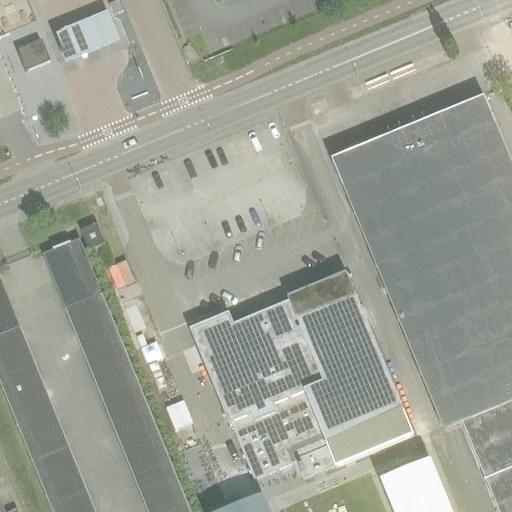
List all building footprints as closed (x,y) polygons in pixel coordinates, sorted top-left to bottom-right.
[(116,0),(105,0),(110,10),(119,6),(116,0)] [(121,50),(103,4),(54,23),(41,28),(59,74),(71,69),(121,50)] [(50,66),(40,43),(17,52),(26,75),(50,66)] [(511,511),(511,161),(486,99),(383,141),(335,161),(445,432),(465,424),(500,511),(511,511)] [(83,231),(91,252),(109,245),(100,224),(83,231)] [(80,243),(43,258),(49,271),(86,256),(80,243)] [(91,269),(86,256),(49,271),(54,284),(91,269)] [(97,283),(91,269),(54,284),(60,298),(97,283)] [(298,462),(306,480),(415,435),(349,278),(293,301),(295,304),(236,328),(231,316),(193,332),(231,425),(234,423),(257,479),(298,462)] [(102,296),(97,283),(60,298),(65,311),(102,296)] [(0,306),(10,303),(4,289),(0,291),(0,306)] [(107,308),(102,296),(65,311),(70,323),(107,308)] [(0,322),(15,316),(10,303),(0,306),(0,322)] [(112,320),(107,308),(70,323),(75,335),(112,320)] [(0,337),(20,329),(15,316),(0,322),(0,337)] [(117,332),(112,320),(75,335),(80,347),(117,332)] [(0,351),(25,341),(20,329),(0,337),(0,351)] [(121,344),(117,332),(80,347),(84,359),(121,344)] [(0,365),(30,353),(25,341),(0,351),(0,365)] [(126,356),(121,344),(84,359),(89,371),(126,356)] [(0,379),(35,365),(30,353),(0,365),(0,379)] [(131,368),(126,356),(89,371),(94,383),(131,368)] [(40,377),(35,365),(0,379),(0,385),(3,392),(40,377)] [(136,380),(131,368),(94,383),(99,395),(136,380)] [(45,389),(40,377),(3,392),(8,404),(45,389)] [(141,392),(136,380),(99,395),(104,407),(141,392)] [(50,401),(45,389),(8,404),(13,416),(50,401)] [(146,404),(141,392),(104,407),(109,419),(146,404)] [(54,413),(50,401),(13,416),(17,428),(54,413)] [(151,416),(146,404),(109,419),(114,431),(151,416)] [(59,425),(54,413),(17,428),(22,440),(59,425)] [(155,428),(151,416),(114,431),(118,443),(155,428)] [(64,437),(59,425),(22,440),(27,452),(64,437)] [(160,440),(155,428),(118,443),(123,455),(160,440)] [(69,449),(64,437),(27,452),(32,464),(69,449)] [(165,452),(160,440),(123,455),(128,467),(165,452)] [(74,461),(69,449),(32,464),(37,476),(74,461)] [(170,463),(165,452),(128,467),(133,479),(170,463)] [(449,511),(428,459),(382,478),(395,511),(449,511)] [(79,473),(74,461),(37,476),(42,488),(79,473)] [(175,475),(170,463),(133,479),(138,491),(175,475)] [(84,485),(79,473),(42,488),(47,500),(84,485)] [(180,487),(175,475),(138,491),(143,502),(180,487)] [(88,497),(84,485),(47,500),(51,511),(88,497)] [(153,511),(185,499),(180,487),(143,502),(146,511),(153,511)] [(85,511),(93,509),(88,497),(51,511),(85,511)] [(187,511),(189,511),(185,499),(153,511),(187,511)]
